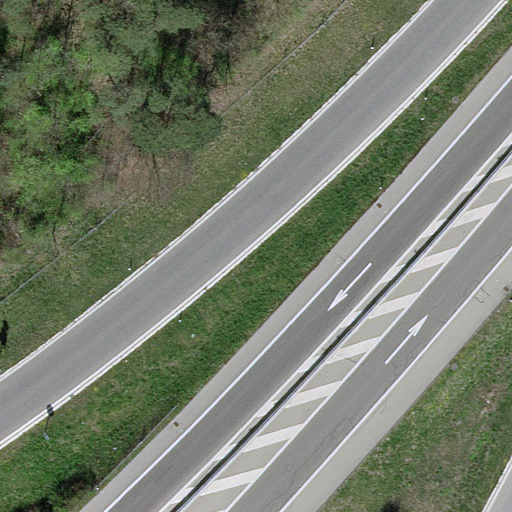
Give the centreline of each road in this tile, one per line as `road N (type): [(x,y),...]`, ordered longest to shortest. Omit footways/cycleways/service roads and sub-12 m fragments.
road 1 (trunk): [(474,0),(259,215),(0,420)]
road 2 (trunk): [(511,106),(392,245),(137,511)]
road 3 (trunk): [(256,511),(511,206)]
